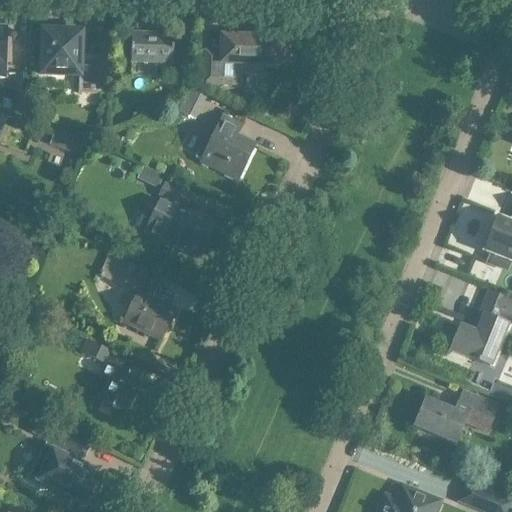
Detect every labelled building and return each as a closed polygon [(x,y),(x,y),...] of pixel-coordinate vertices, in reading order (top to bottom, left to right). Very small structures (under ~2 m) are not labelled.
[(75,43),(71,39),(71,32),(42,31),(40,75),(78,77),(78,94),(107,95),(109,62),(81,61),(81,43),(75,43)] [(130,64),(131,64),(131,77),(156,78),(156,64),(173,65),(174,35),(131,34),(130,64)] [(205,52),(204,84),(229,85),(240,85),(240,73),(261,73),(261,66),(279,66),(279,55),(280,56),(280,54),(289,54),(290,39),(221,37),(220,53),(205,52)] [(29,96),(29,74),(16,74),(15,96),(29,96)] [(192,90),(185,103),(200,110),(206,97),(192,90)] [(194,159),(208,165),(212,158),(228,166),(224,173),(238,180),(254,147),(236,138),(241,126),(223,117),(211,140),(205,137),(194,159)] [(88,143),(60,132),(54,148),(81,158),(88,143)] [(199,260),(214,228),(192,217),(199,202),(165,185),(159,197),(164,199),(155,218),(153,217),(144,234),(199,260)] [(511,225),(496,219),(483,251),(491,254),(487,264),(505,271),(509,262),(511,262),(511,225)] [(138,293),(137,295),(124,322),(160,340),(174,311),(150,299),(160,277),(126,260),(120,273),(143,284),(139,294),(138,293)] [(459,328),(449,351),(493,369),(511,322),(511,296),(501,292),(499,297),(487,292),(473,326),(475,327),(472,333),(459,328)] [(110,351),(90,341),(83,354),(104,365),(110,351)] [(100,402),(124,414),(140,381),(108,366),(102,378),(109,382),(100,402)] [(511,394),(492,386),(489,394),(509,403),(511,395),(511,394)] [(432,404),(424,401),(415,423),(430,429),(428,433),(441,438),(442,434),(457,440),(463,423),(487,433),(498,406),(474,396),(468,409),(457,405),(454,413),(439,407),(440,405),(432,402),(432,404)] [(83,458),(91,442),(40,417),(32,433),(51,442),(47,449),(44,447),(29,477),(59,492),(57,496),(69,501),(70,498),(81,503),(90,484),(88,483),(94,471),(76,462),(79,456),(83,458)] [(385,497),(379,511),(435,511),(439,502),(401,487),(395,501),(385,497)] [(511,503),(488,493),(479,511),(509,511),(511,506),(511,503)] [(33,511),(14,502),(8,511),(33,511)]
